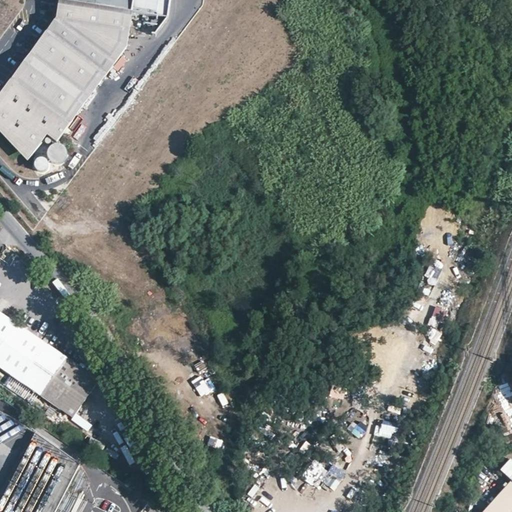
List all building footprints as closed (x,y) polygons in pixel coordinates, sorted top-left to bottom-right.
[(60,0),(57,19),(0,93),(0,124),(33,150),(45,135),(54,142),(126,48),(131,12),(133,0),(60,0)] [(133,0),(131,12),(167,18),(169,0),(133,0)] [(117,282),(128,278),(125,270),(114,274),(117,282)] [(0,312),(0,367),(73,417),(98,380),(0,312)] [(511,459),(501,471),(511,480),(511,459)] [(511,511),(511,481),(485,511),(511,511)]
